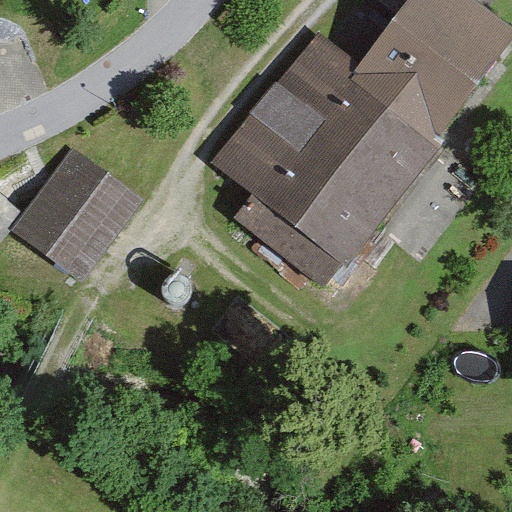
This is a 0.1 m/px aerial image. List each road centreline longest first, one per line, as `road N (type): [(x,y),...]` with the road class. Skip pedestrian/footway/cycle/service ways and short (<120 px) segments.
road 1 (track): [(312,0),(199,134),(82,310)]
road 2 (residential): [(200,0),(140,58),(65,108),(0,135)]
road 3 (track): [(155,211),(287,309),(335,332)]
